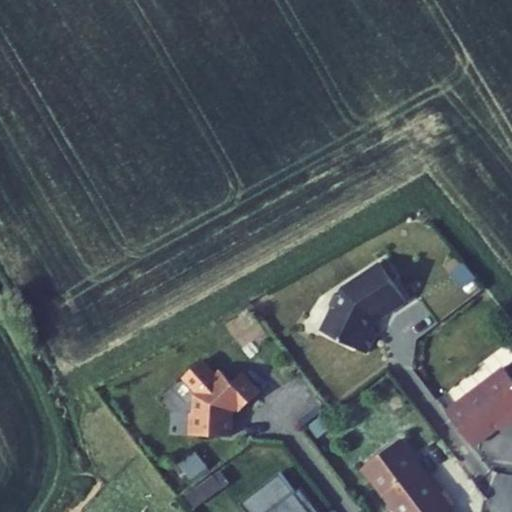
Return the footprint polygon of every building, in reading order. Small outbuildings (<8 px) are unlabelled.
[(352,245),(315,270),(314,273),(308,275),(302,286),(304,292),(294,313),(335,333),(345,311),(342,310),(348,299),(351,297),(353,300),(378,284),(352,245)] [(218,391),(232,378),(214,360),(205,369),(194,357),(188,362),(173,347),(156,363),(169,380),(167,382),(168,399),(165,399),(164,414),(169,420),(203,423),(205,398),(203,396),(214,386),(218,391)] [(421,396),(448,430),(488,399),(491,403),(508,390),(478,351),(421,396)] [(414,475),(372,422),(336,451),(383,511),(395,511),(428,486),(417,473),(414,475)] [(195,452),(180,464),(193,480),(208,468),(195,452)] [(296,511),(284,496),(282,499),(276,492),(284,486),(274,473),(269,477),(254,457),(214,487),(232,511),(296,511)] [(284,496),(296,511),(304,511),(284,486),(276,492),(282,499),(284,496)]
